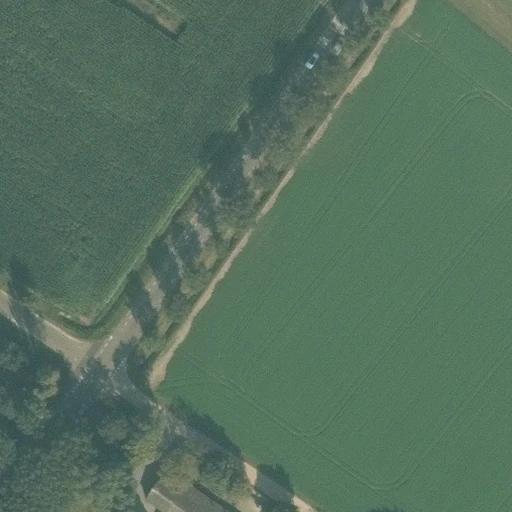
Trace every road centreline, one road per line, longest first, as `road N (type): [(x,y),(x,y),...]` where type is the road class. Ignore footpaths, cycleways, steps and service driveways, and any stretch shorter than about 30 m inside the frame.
road 1 (tertiary): [(93,385),(363,0)]
road 2 (track): [(93,385),(283,511)]
road 3 (tertiary): [(7,511),(93,385)]
